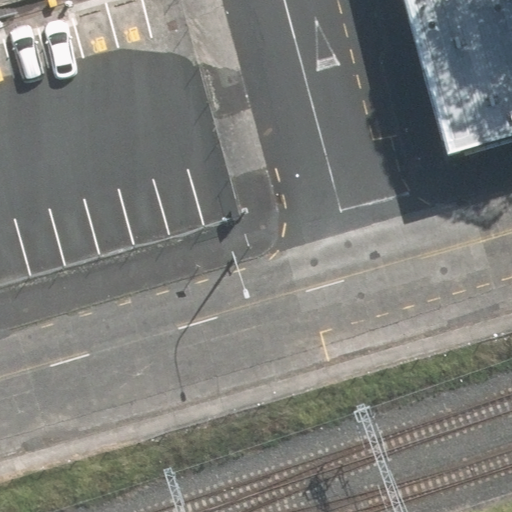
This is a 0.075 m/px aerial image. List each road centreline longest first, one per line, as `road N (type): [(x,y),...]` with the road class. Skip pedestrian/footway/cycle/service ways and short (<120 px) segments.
road 1 (secondary): [(0,379),(363,273)]
road 2 (residential): [(288,0),(363,273)]
road 3 (secondary): [(363,273),(511,230)]
